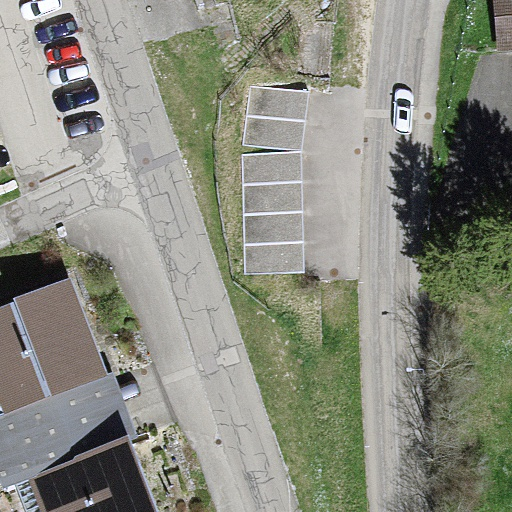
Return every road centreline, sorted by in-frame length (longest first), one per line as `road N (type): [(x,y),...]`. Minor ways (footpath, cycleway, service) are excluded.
road 1 (tertiary): [(393,511),(383,251),(400,5)]
road 2 (residential): [(149,157),(276,511)]
road 3 (residential): [(95,0),(149,157)]
road 4 (residential): [(149,157),(0,224)]
